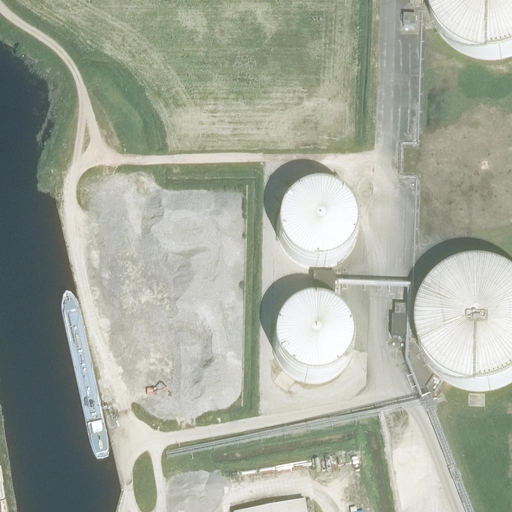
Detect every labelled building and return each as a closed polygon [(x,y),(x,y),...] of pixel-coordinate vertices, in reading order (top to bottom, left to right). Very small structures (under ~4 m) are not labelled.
[(511,0),(426,0),(427,0),(428,12),(431,24),(437,34),(444,43),(453,51),(463,57),(474,61),(486,64),(498,63),(509,61),(511,59),(511,0)] [(414,26),(414,15),(403,15),(403,26),(414,26)] [(277,228),(277,230),(277,232),(277,234),(277,235),(278,237),(278,239),(278,240),(279,242),(279,244),(280,245),(281,247),(282,248),(283,250),(283,251),(284,253),(286,254),(287,256),(288,257),(289,258),(290,259),(292,260),(293,261),(294,262),(296,263),(297,264),(299,265),(300,266),(302,266),(304,267),(305,268),(307,268),(309,268),(310,269),(312,269),(314,269),(316,269),(317,269),(319,269),(321,269),(322,269),(324,269),(326,268),(327,268),(329,267),(331,267),(332,266),(334,265),(336,265),(337,264),(339,263),(340,262),(341,261),(343,260),(344,259),(345,257),(346,256),(348,255),(349,253),(350,252),(351,251),(351,249),(352,248),(353,246),(354,244),(354,243),(355,241),(355,240),(356,238),(356,236),(356,234),(357,233),(357,231),(357,229),(357,228),(357,227),(357,226),(357,225),(356,225),(356,224),(356,223),(356,222),(356,221),(356,220),(356,219),(355,219),(355,218),(355,217),(355,216),(354,216),(354,215),(354,214),(353,213),(353,212),(353,211),(352,211),(352,210),(351,209),(351,208),(350,208),(350,207),(350,206),(349,206),(349,205),(348,205),(348,204),(347,204),(347,203),(346,202),(346,201),(345,201),(344,200),(342,199),(341,198),(340,196),(338,196),(337,195),(335,194),(334,193),(332,192),(331,192),(329,191),(327,191),(326,190),(324,190),(322,190),(320,189),(319,189),(317,189),(315,189),(314,189),(312,190),(310,190),(308,190),(307,191),(305,191),(303,192),(302,192),(300,193),(299,194),(297,194),(296,195),(294,196),(293,197),(291,198),(290,199),(289,201),(288,202),(286,203),(285,204),(284,206),(283,207),(282,209),(282,210),(281,212),(280,213),(279,215),(279,217),(278,218),(278,220),(277,222),(277,223),(277,225),(277,227),(277,228)] [(492,269),(481,267),(469,268),(458,271),(448,276),(438,282),(430,290),(424,300),(419,311),(417,322),(416,333),(418,345),(422,356),(427,366),(435,375),(444,382),(454,387),(465,391),(476,392),(488,392),(499,389),(510,384),(511,382),(511,277),(503,273),(492,269)] [(272,342),(272,343),(272,344),(272,346),(272,347),(273,348),(273,349),(273,350),(273,352),(274,353),(274,354),(274,355),(275,356),(275,358),(276,359),(276,360),(277,361),(277,362),(278,363),(279,364),(279,365),(280,366),(281,367),(282,368),(282,369),(283,370),(284,371),(285,372),(286,372),(287,373),(288,374),(289,375),(290,375),(291,376),(292,377),(293,377),(294,378),(295,378),(296,379),(298,379),(299,380),(300,380),(301,381),(302,381),(304,381),(305,381),(306,382),(307,382),(308,382),(310,382),(311,382),(312,382),(313,382),(314,382),(315,382),(316,382),(317,382),(318,382),(319,382),(320,381),(321,381),(322,381),(323,381),(324,380),(325,380),(326,380),(327,379),(328,379),(329,379),(329,378),(330,378),(331,378),(331,377),(332,377),(333,376),(334,376),(335,375),(336,374),(337,374),(337,373),(338,373),(339,372),(340,371),(341,370),(342,369),(342,368),(343,368),(343,367),(344,367),(344,366),(345,365),(345,364),(346,364),(346,363),(347,362),(347,361),(348,360),(348,359),(349,358),(349,357),(350,356),(350,355),(350,354),(351,353),(351,352),(351,351),(351,350),(352,349),(352,348),(352,347),(352,346),(352,345),(352,344),(352,343),(352,342),(352,341),(352,340),(352,339),(352,338),(352,337),(352,336),(352,335),(351,334),(351,333),(351,332),(351,331),(350,330),(350,329),(350,328),(349,327),(349,326),(348,325),(348,324),(347,323),(347,322),(346,321),(346,320),(345,320),(345,319),(344,318),(343,317),(342,316),(342,315),(341,315),(341,314),(340,314),(340,313),(339,312),(338,311),(337,311),(336,310),(335,309),(334,308),(333,308),(332,307),(330,307),(329,306),(328,306),(327,305),(326,305),(325,304),(324,304),(322,303),(321,303),(320,303),(319,303),(318,302),(316,302),(315,302),(314,302),(313,302),(311,302),(310,302),(309,302),(308,302),(306,303),(305,303),(304,303),(303,303),(302,304),(300,304),(299,304),(298,305),(297,305),(296,306),(295,306),(294,307),(292,307),(291,308),(290,309),(289,309),(288,310),(287,311),(286,311),(285,312),(285,313),(284,314),(283,315),(282,316),(281,317),(280,318),(280,319),(279,320),(278,321),(278,322),(277,323),(276,324),(276,325),(275,326),(275,327),(275,329),(274,330),(274,331),(273,332),(273,333),(273,334),(273,336),(272,337),(272,338),(272,339),(272,341),(272,342)] [(392,317),(391,338),(407,338),(408,304),(396,303),(396,306),(395,306),(395,317),(392,317)] [(398,449),(401,459),(411,457),(409,446),(398,449)] [(305,511),(304,503),(253,511),(305,511)]
